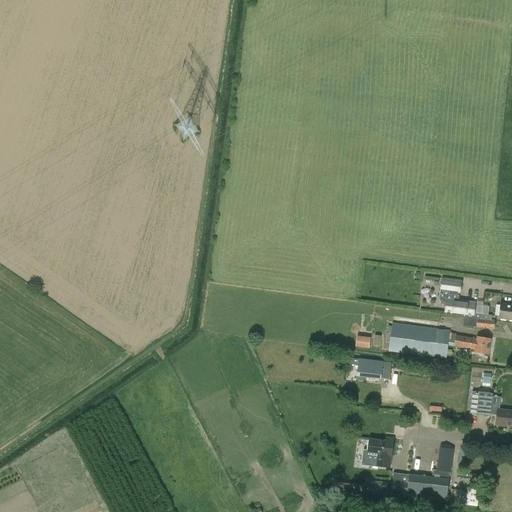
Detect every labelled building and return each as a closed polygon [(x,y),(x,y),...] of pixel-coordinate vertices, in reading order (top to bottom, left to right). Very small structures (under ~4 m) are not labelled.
[(460,282),(441,279),(439,300),(442,304),(444,305),(443,307),(445,308),(444,312),(452,313),(451,315),(463,317),(480,319),(480,318),(482,306),(482,305),(482,302),(476,301),(475,314),(474,313),(475,304),(458,301),(459,295),(457,295),(457,291),(459,291),(460,282)] [(511,320),(511,305),(499,304),(498,319),(511,320)] [(480,318),(491,320),(492,316),(487,315),(489,306),(482,306),(480,318)] [(491,320),(480,318),(480,319),(463,317),(462,326),(476,327),(476,328),(494,329),(495,320),(491,320)] [(477,337),(476,338),(456,335),(456,334),(449,332),(450,331),(392,323),(388,351),(446,359),(448,345),(474,350),(474,352),(488,355),(490,340),(477,337)] [(355,346),(369,348),(370,338),(357,336),(355,346)] [(356,376),(381,379),(384,357),(359,354),(356,376)] [(469,413),(476,414),(490,415),(490,414),(496,415),(495,426),(506,427),(507,426),(511,426),(511,410),(496,409),(497,404),(491,403),(492,393),(472,390),(469,413)] [(391,456),(393,442),(369,439),(367,453),(379,455),(377,467),(386,468),(388,456),(391,456)] [(390,494),(406,496),(446,501),(448,480),(452,448),(439,446),(436,470),(433,469),(432,478),(409,475),(407,485),(392,483),(390,494)] [(480,488),(468,487),(466,505),(478,507),(480,488)]
